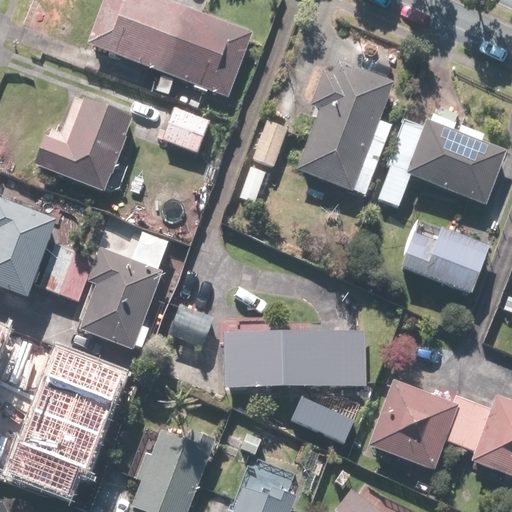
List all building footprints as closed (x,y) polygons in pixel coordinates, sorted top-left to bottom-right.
[(225,100),(250,34),(160,0),(101,0),(84,46),(225,100)] [(292,173),(348,195),(391,86),(335,64),(330,77),(320,73),(306,108),(316,112),(292,173)] [(32,170),(102,195),(130,121),(81,103),(64,148),(43,140),(32,170)] [(209,123),(171,109),(159,143),(197,156),(209,123)] [(408,180),(484,209),(505,155),(423,123),(421,129),(401,121),(383,167),(389,169),(377,202),(396,209),(408,180)] [(271,170),(286,131),(264,122),(249,161),(271,170)] [(264,174),(249,169),(237,199),(252,205),(264,174)] [(0,293),(24,303),(54,223),(0,202),(0,293)] [(410,236),(398,269),(469,296),(487,249),(438,231),(433,244),(410,236)] [(52,246),(36,289),(77,305),(85,284),(94,288),(77,333),(131,353),(160,274),(97,250),(92,262),(52,246)] [(180,305),(166,338),(199,352),(213,319),(180,305)] [(363,332),(219,334),(219,391),(364,389),(363,332)] [(45,369),(0,352),(0,453),(11,457),(45,369)] [(432,474),(444,442),(470,452),(466,464),(511,480),(511,404),(491,397),(487,409),(453,396),(449,405),(389,383),(365,449),(432,474)] [(186,511),(212,443),(186,433),(183,442),(158,433),(148,458),(142,456),(132,482),(138,485),(128,511),(186,511)] [(289,511),(294,500),(267,490),(264,499),(239,490),(230,511),(289,511)] [(374,511),(347,492),(332,511),(374,511)]
